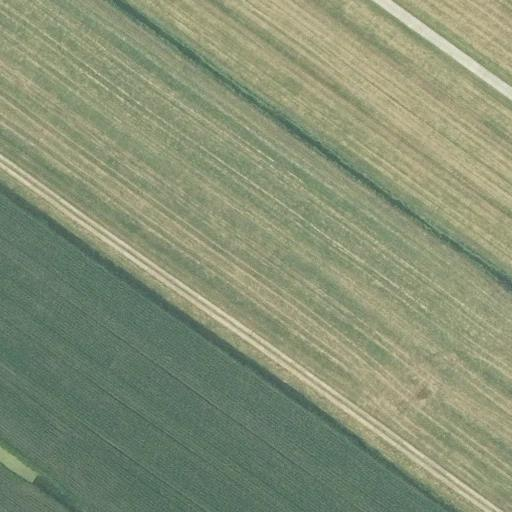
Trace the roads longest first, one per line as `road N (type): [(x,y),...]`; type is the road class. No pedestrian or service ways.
road 1 (track): [(0,161),(490,511)]
road 2 (track): [(385,0),(511,92)]
